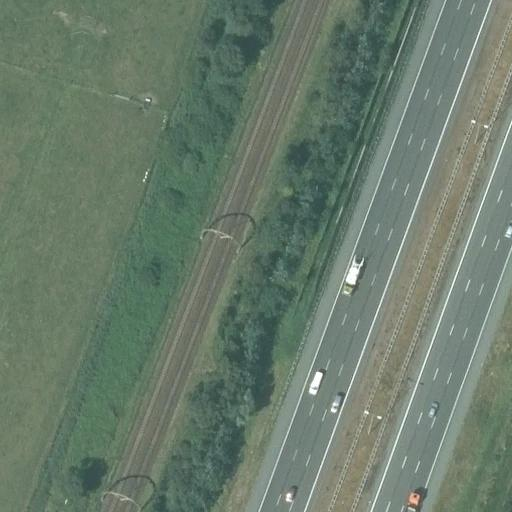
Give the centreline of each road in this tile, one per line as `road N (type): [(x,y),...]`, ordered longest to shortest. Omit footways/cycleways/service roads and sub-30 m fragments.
road 1 (motorway): [(469,0),(282,511)]
road 2 (motorway): [(396,511),(511,188)]
